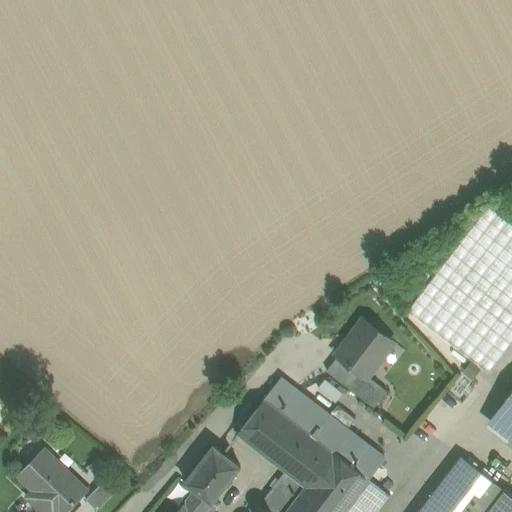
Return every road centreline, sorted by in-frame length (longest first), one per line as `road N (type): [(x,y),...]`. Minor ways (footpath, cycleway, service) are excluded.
road 1 (track): [(131,511),(257,379),(294,355)]
road 2 (track): [(388,511),(454,432),(511,467)]
